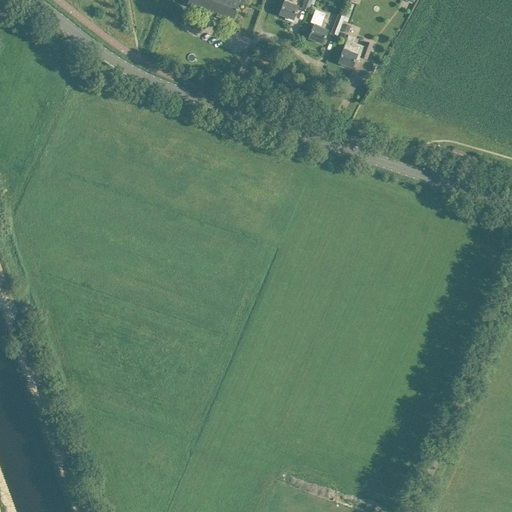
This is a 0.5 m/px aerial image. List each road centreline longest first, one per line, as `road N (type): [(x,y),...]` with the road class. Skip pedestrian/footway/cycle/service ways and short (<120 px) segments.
road 1 (tertiary): [(511,205),(226,108)]
road 2 (track): [(0,288),(79,511)]
road 3 (tertiary): [(226,108),(142,77),(33,0)]
